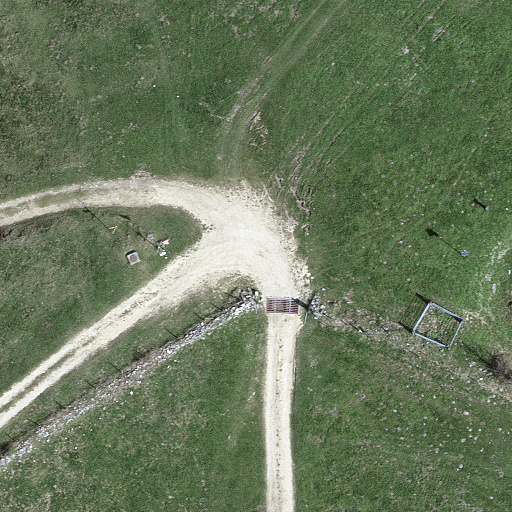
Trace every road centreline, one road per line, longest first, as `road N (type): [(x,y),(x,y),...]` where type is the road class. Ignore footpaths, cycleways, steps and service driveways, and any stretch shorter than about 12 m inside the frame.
road 1 (track): [(229,241),(0,426)]
road 2 (track): [(229,241),(257,258),(286,307),(282,511)]
road 3 (track): [(0,219),(32,207),(153,194),(214,206),(229,241)]
